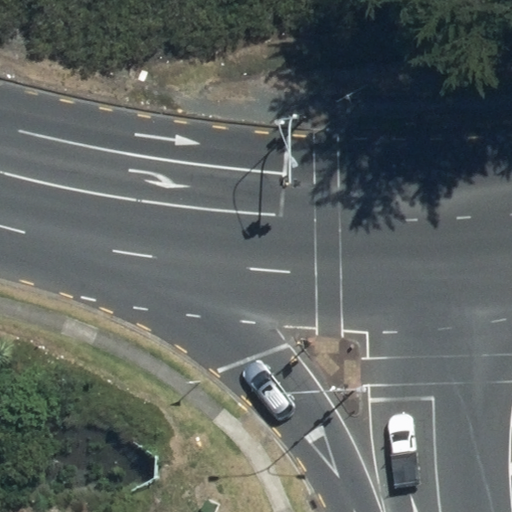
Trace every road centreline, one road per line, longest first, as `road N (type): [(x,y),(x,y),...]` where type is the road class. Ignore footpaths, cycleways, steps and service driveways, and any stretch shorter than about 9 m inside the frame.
road 1 (secondary): [(376,511),(289,401),(157,195)]
road 2 (secondary): [(439,511),(375,214)]
road 3 (secondary): [(157,195),(375,214)]
road 4 (secondary): [(0,160),(157,195)]
road 5 (secondary): [(375,214),(511,212)]
